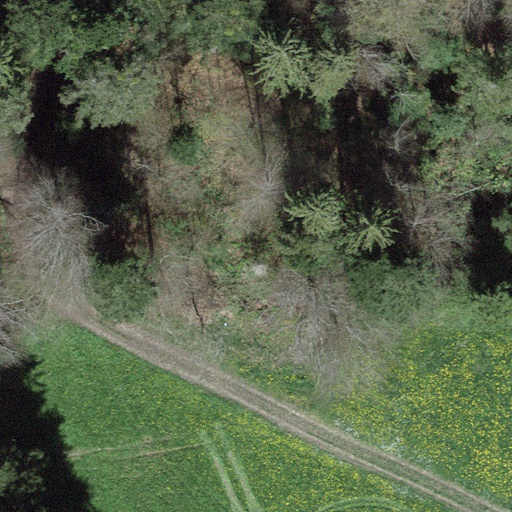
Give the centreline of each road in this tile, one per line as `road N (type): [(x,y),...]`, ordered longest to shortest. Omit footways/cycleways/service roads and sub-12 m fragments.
road 1 (track): [(467,511),(70,307),(41,272),(28,217),(28,162)]
road 2 (track): [(28,162),(42,101),(96,0)]
